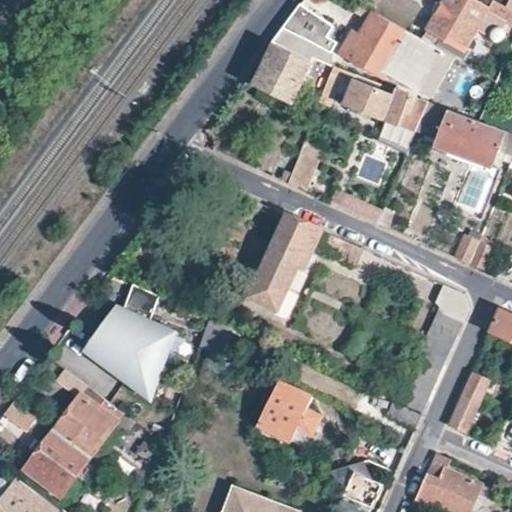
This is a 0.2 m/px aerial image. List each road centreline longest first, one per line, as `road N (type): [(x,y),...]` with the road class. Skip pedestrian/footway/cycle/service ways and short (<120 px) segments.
road 1 (residential): [(493,283),(172,141)]
road 2 (residential): [(0,372),(172,141)]
road 3 (residential): [(172,141),(279,0)]
road 4 (residential): [(431,428),(493,283)]
